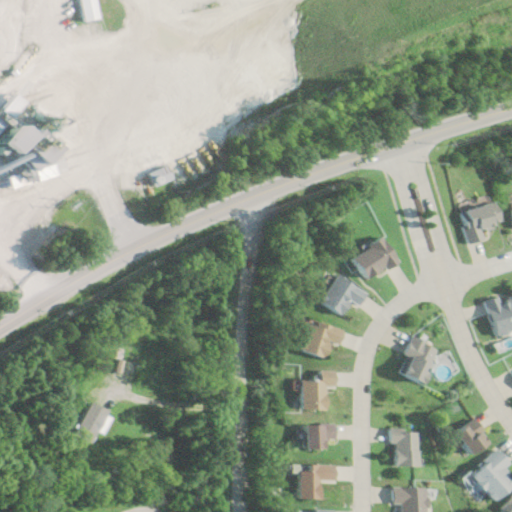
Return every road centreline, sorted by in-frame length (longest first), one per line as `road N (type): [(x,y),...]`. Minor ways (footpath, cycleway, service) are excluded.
road 1 (secondary): [(0,323),(197,217),(511,106)]
road 2 (residential): [(235,511),(245,197)]
road 3 (residential): [(352,511),(362,350),(400,302),(437,279)]
road 4 (residential): [(437,279),(465,366),(511,430)]
road 5 (residential): [(382,147),(427,284)]
road 6 (residential): [(448,276),(406,139)]
